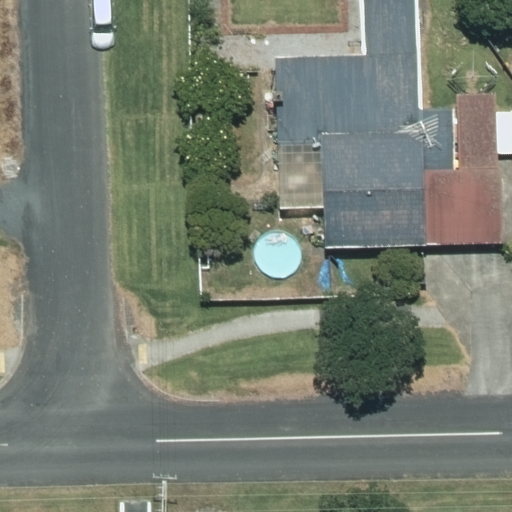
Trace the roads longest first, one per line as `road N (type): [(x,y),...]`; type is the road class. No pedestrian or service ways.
road 1 (residential): [(56,0),(73,442)]
road 2 (residential): [(511,433),(73,442)]
